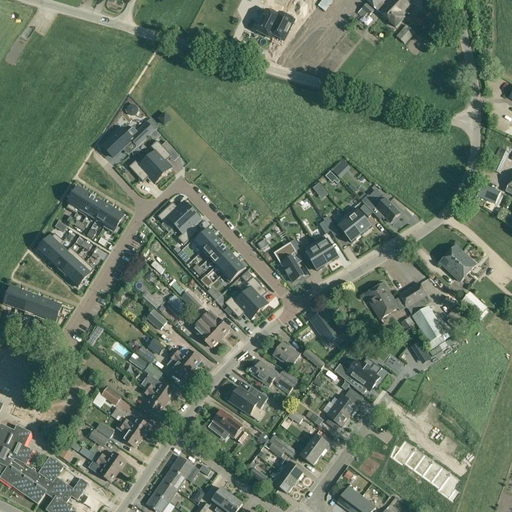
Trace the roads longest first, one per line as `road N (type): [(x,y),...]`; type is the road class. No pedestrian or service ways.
road 1 (unclassified): [(478,126),(37,0)]
road 2 (residential): [(297,309),(446,213),(473,168),(478,126)]
road 3 (residential): [(149,212),(181,182),(297,309)]
road 4 (residential): [(173,435),(218,377),(297,309)]
road 5 (residential): [(57,349),(131,228),(149,212)]
road 6 (unclassified): [(478,126),(460,0)]
